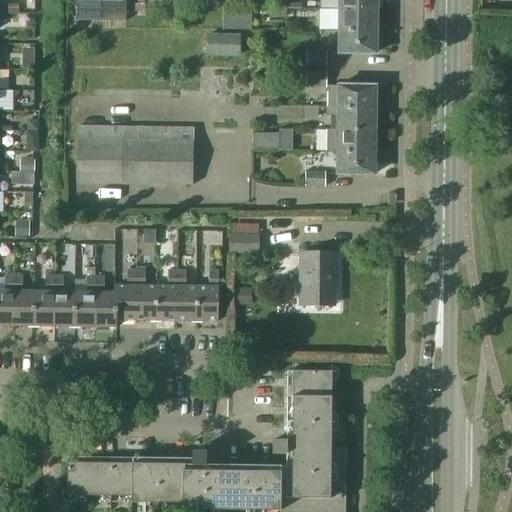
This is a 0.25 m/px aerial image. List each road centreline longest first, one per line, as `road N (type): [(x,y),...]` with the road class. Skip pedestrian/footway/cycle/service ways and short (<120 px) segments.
road 1 (secondary): [(442,249),(415,511)]
road 2 (secondary): [(445,511),(442,249)]
road 3 (residential): [(241,429),(96,422),(59,388),(0,384)]
road 4 (secondary): [(442,249),(446,0)]
